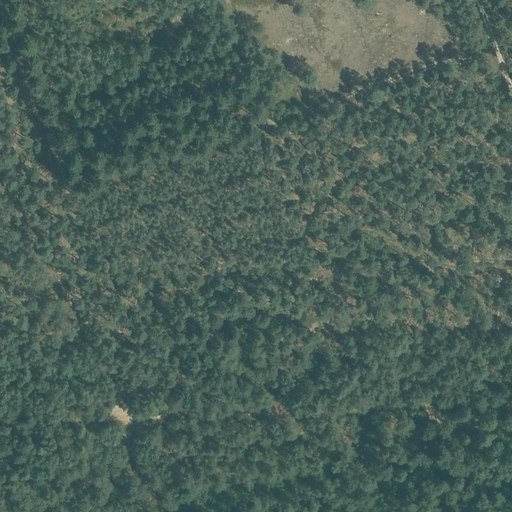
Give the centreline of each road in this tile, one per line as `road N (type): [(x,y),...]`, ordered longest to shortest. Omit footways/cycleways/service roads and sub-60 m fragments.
road 1 (track): [(127,419),(26,215),(492,44)]
road 2 (track): [(127,419),(511,407)]
road 3 (track): [(66,196),(1,0)]
